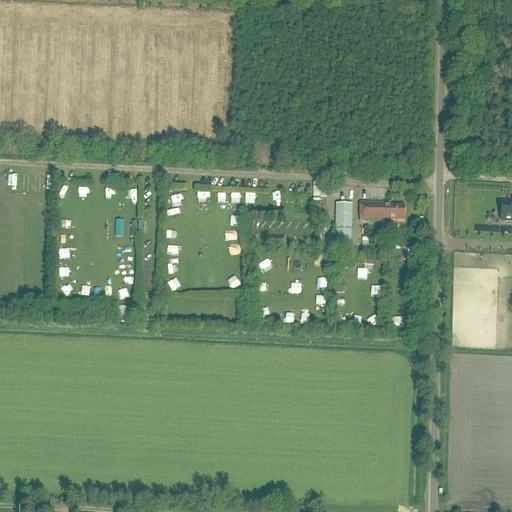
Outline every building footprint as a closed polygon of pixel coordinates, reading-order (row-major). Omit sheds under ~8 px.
[(404,206),(390,206),(390,204),(360,203),(359,222),(384,223),(384,221),(403,221),(404,206)] [(511,204),(501,204),(500,221),(511,222),(511,204)] [(351,238),(352,228),(352,206),(339,205),(336,242),(335,255),(349,255),(350,243),(350,238),(351,238)] [(364,271),(372,272),(373,260),(364,259),(364,271)] [(335,301),(336,310),(346,310),(345,300),(335,301)] [(338,320),(340,327),(347,325),(345,318),(338,320)]
